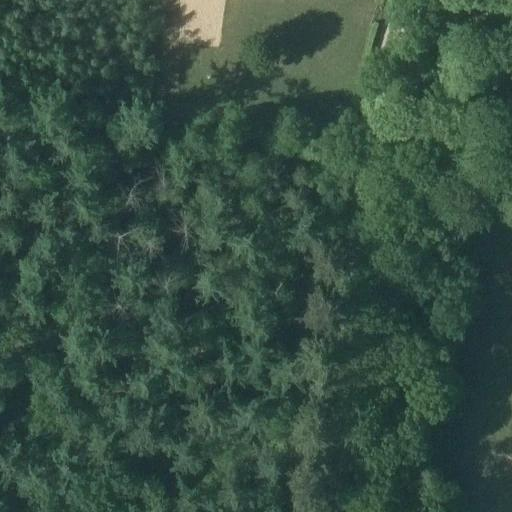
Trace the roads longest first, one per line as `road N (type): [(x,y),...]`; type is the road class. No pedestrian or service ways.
road 1 (track): [(343,511),(373,164),(414,0)]
road 2 (track): [(108,511),(0,346)]
